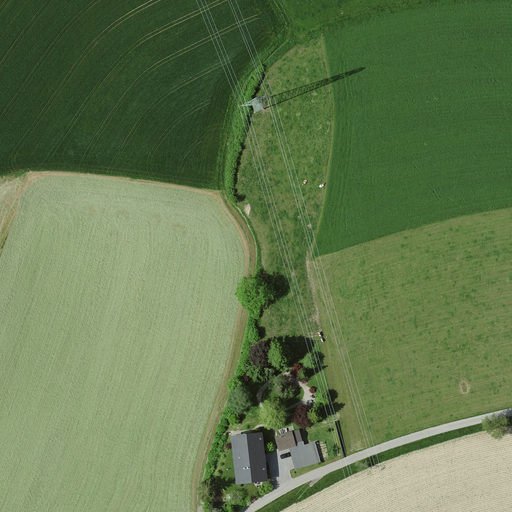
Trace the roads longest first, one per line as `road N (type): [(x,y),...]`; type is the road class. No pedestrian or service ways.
road 1 (track): [(202,511),(202,467),(255,267),(250,235),(224,195),(221,164),(239,81),(287,40),(274,0)]
road 2 (unclassified): [(511,412),(353,458),(246,511)]
